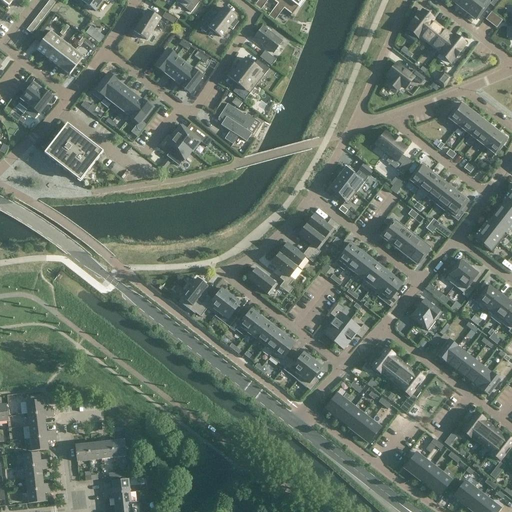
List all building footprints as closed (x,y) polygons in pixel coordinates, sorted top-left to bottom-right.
[(80,0),(83,2),(82,2),(95,12),(104,1),(107,4),(110,0),(80,0)] [(177,0),(175,3),(190,15),(200,1),(198,0),(177,0)] [(259,0),(254,6),(260,10),(268,0),(272,0),(277,4),(268,16),(268,17),(281,0),(259,0)] [(281,0),(268,17),(274,21),(275,21),(274,21),(284,9),(291,15),(290,16),(291,17),(298,8),(300,9),(306,0),(281,0)] [(459,0),(456,5),(465,12),(474,0),(459,0)] [(474,0),(465,12),(475,20),(490,0),(474,0)] [(200,29),(218,42),(228,29),(231,31),(238,22),(235,19),(236,18),(223,8),(219,14),(214,10),(200,29)] [(422,9),(407,30),(418,38),(433,18),(422,9)] [(143,16),(133,32),(147,41),(161,19),(147,10),(146,11),(143,16)] [(165,12),(162,17),(174,25),(178,19),(165,12)] [(485,19),(496,28),(498,25),(487,17),(485,19)] [(420,38),(429,45),(443,28),(433,21),(434,19),(433,18),(418,38),(419,39),(420,38)] [(105,37),(91,27),(86,34),(100,44),(105,37)] [(263,27),(252,41),(259,46),(261,44),(273,53),(281,42),(269,32),(263,27)] [(443,28),(429,45),(439,52),(438,54),(439,55),(455,35),(454,34),(453,36),(443,28)] [(59,37),(50,31),(49,33),(48,33),(35,49),(44,56),(59,37)] [(455,35),(439,55),(450,63),(451,64),(466,43),(455,35)] [(59,37),(44,56),(52,63),(67,44),(59,37)] [(83,43),(88,46),(91,42),(86,38),(83,43)] [(75,50),(67,44),(52,63),(60,69),(75,50)] [(175,56),(166,49),(153,66),(162,73),(175,56)] [(83,56),(75,50),(60,69),(69,76),(82,59),(83,56)] [(264,51),(259,57),(271,66),(276,59),(264,51)] [(175,56),(162,73),(171,80),(185,63),(175,56)] [(257,60),(253,65),(245,58),(237,68),(257,84),(269,69),(257,60)] [(383,85),(395,95),(401,88),(404,91),(413,79),(420,84),(425,78),(414,70),(411,73),(396,62),(385,76),(389,78),(383,85)] [(195,66),(193,69),(185,63),(171,80),(181,87),(196,67),(195,66)] [(203,76),(205,73),(196,67),(181,87),(190,94),(203,77),(203,76)] [(229,78),(238,85),(234,90),(246,99),(257,84),(237,68),(229,78)] [(435,81),(443,88),(451,78),(443,72),(435,81)] [(94,90),(104,98),(117,80),(107,73),(94,90)] [(105,99),(112,104),(126,87),(117,80),(104,98),(105,99)] [(33,84),(18,103),(27,110),(29,108),(42,91),(33,84)] [(112,104),(120,111),(134,94),(126,87),(112,104)] [(42,91),(29,108),(37,115),(51,97),(42,91)] [(120,111),(129,118),(142,100),(134,94),(120,111)] [(242,103),(235,98),(232,103),(238,108),(242,103)] [(152,108),(142,100),(129,118),(138,125),(152,108)] [(461,103),(448,120),(457,127),(470,110),(461,103)] [(90,106),(87,111),(91,114),(94,111),(96,107),(92,104),(90,106)] [(227,104),(218,118),(219,118),(224,121),(222,123),(221,125),(230,131),(224,139),(233,144),(238,136),(246,142),(251,133),(247,131),(255,119),(245,113),(245,114),(246,114),(245,115),(227,104)] [(470,110),(457,127),(467,134),(480,117),(470,110)] [(480,117),(467,134),(475,141),(488,124),(480,117)] [(181,122),(172,134),(191,150),(193,152),(201,142),(202,143),(206,138),(191,126),(189,129),(181,122)] [(44,154),(80,182),(103,153),(67,124),(44,154)] [(488,124),(475,141),(485,148),(498,131),(488,124)] [(498,131),(485,148),(494,155),(496,153),(507,139),(498,131)] [(386,132),(376,145),(401,164),(397,170),(402,175),(412,162),(402,155),(407,148),(400,143),(401,141),(394,136),(393,137),(386,132)] [(162,146),(171,153),(167,157),(179,166),(191,150),(172,134),(162,146)] [(160,167),(162,169),(164,170),(170,163),(165,160),(160,167)] [(363,164),(359,169),(369,177),(373,171),(363,164)] [(409,181),(408,183),(418,190),(419,189),(418,189),(431,172),(422,165),(418,170),(409,181)] [(346,167),(337,179),(355,193),(364,182),(346,167)] [(431,172),(418,189),(419,189),(427,195),(427,196),(440,179),(431,172)] [(399,178),(390,190),(392,191),(396,194),(404,183),(399,178)] [(337,179),(328,189),(347,204),(355,193),(337,179)] [(427,195),(426,197),(435,204),(436,203),(449,186),(440,179),(427,196),(427,195)] [(436,203),(435,204),(445,211),(446,210),(445,210),(458,193),(449,186),(436,203)] [(511,195),(508,192),(501,201),(511,209),(511,195)] [(446,210),(445,211),(457,221),(464,213),(460,210),(468,200),(458,193),(445,210),(446,210)] [(503,203),(497,211),(511,223),(511,209),(501,201),(503,203)] [(341,206),(338,210),(344,214),(348,210),(341,206)] [(487,219),(506,234),(511,226),(511,223),(497,211),(490,220),(487,219)] [(314,215),(307,225),(326,240),(334,230),(335,231),(336,231),(340,226),(330,219),(326,224),(314,215)] [(394,219),(380,237),(390,244),(402,228),(404,226),(394,219)] [(487,219),(480,228),(499,243),(506,234),(487,219)] [(299,235),(311,244),(307,250),(316,257),(320,252),(318,250),(326,240),(307,225),(299,235)] [(402,228),(390,244),(399,251),(411,235),(413,233),(404,226),(402,228)] [(472,237),(490,251),(492,253),(499,243),(480,228),(472,237)] [(399,251),(408,258),(420,242),(422,240),(413,233),(411,235),(399,251)] [(408,258),(417,266),(431,248),(422,240),(420,242),(408,258)] [(287,244),(280,254),(297,267),(305,257),(312,262),(316,257),(307,250),(302,255),(287,244)] [(335,264),(343,270),(346,266),(359,250),(350,244),(335,264)] [(346,266),(355,273),(367,257),(359,250),(346,266)] [(272,263),(284,272),(279,278),(280,279),(283,281),(289,286),(289,285),(292,282),(293,280),(289,277),(297,267),(280,254),(272,263)] [(355,273),(363,280),(376,264),(367,257),(355,273)] [(448,276),(445,279),(454,286),(469,267),(460,259),(448,274),(448,275),(448,276)] [(364,280),(362,282),(370,288),(384,270),(376,264),(363,280),(364,280)] [(479,274),(469,267),(454,286),(463,293),(465,291),(466,289),(466,290),(479,274)] [(276,285),(256,269),(249,279),(269,295),(276,285)] [(370,288),(379,295),(393,277),(384,270),(370,288)] [(379,295),(378,297),(391,307),(399,298),(393,294),(401,284),(393,277),(379,295)] [(178,301),(195,314),(195,313),(201,306),(202,304),(197,301),(197,300),(208,286),(197,278),(178,301)] [(279,287),(289,294),(293,289),(289,285),(289,286),(283,281),(279,287)] [(475,302),(475,303),(484,310),(485,308),(498,292),(488,285),(477,299),(476,301),(475,302)] [(208,308),(216,314),(231,296),(222,289),(213,301),(208,297),(202,304),(201,306),(195,313),(200,317),(208,308)] [(485,308),(493,314),(506,298),(498,292),(485,308)] [(215,316),(229,327),(236,318),(230,315),(230,314),(239,303),(231,296),(216,314),(217,314),(215,316)] [(493,314),(491,318),(500,325),(501,323),(511,309),(511,303),(506,298),(493,314)] [(424,299),(416,308),(434,322),(442,313),(440,312),(424,299)] [(324,334),(334,342),(350,321),(340,313),(343,308),(337,304),(330,314),(336,318),(324,334)] [(409,317),(426,330),(427,331),(434,322),(416,308),(409,317)] [(511,309),(501,323),(510,330),(510,329),(511,328),(511,329),(511,327),(511,309)] [(244,337),(260,317),(251,310),(236,330),(244,337)] [(244,337),(247,333),(256,339),(268,323),(260,317),(244,337)] [(344,349),(356,334),(361,338),(368,329),(363,325),(360,329),(350,321),(334,342),(344,349)] [(256,339),(264,346),(277,330),(268,323),(256,339)] [(261,351),(269,357),(269,356),(273,352),(273,353),(285,337),(277,330),(264,346),(261,351)] [(273,352),(269,356),(278,364),(294,343),(285,337),(273,353),(273,352)] [(448,339),(435,355),(445,363),(457,346),(448,339)] [(457,346),(445,363),(453,369),(466,353),(457,346)] [(370,365),(368,368),(369,369),(379,377),(381,374),(395,355),(385,347),(377,357),(370,365)] [(290,360),(283,369),(297,380),(313,360),(304,353),(295,364),(290,360)] [(466,353),(453,369),(462,376),(474,359),(466,353)] [(381,374),(390,381),(404,363),(395,356),(396,355),(395,355),(381,374)] [(474,359),(462,376),(470,382),(483,366),(474,359)] [(313,360),(297,380),(311,391),(318,382),(313,378),(322,367),(313,360)] [(390,381),(399,389),(414,370),(414,369),(413,370),(404,363),(390,381)] [(470,382),(479,389),(491,372),(483,366),(470,382)] [(399,389),(397,391),(407,399),(403,404),(409,409),(417,399),(411,395),(425,378),(414,370),(399,389)] [(501,380),(491,372),(479,389),(488,396),(501,380)] [(337,395),(325,410),(334,416),(346,401),(337,395)] [(19,403),(18,396),(7,397),(8,405),(19,403)] [(44,408),(43,401),(26,403),(28,415),(53,412),(53,407),(44,408)] [(334,416),(342,423),(354,407),(346,401),(334,416)] [(347,428),(350,430),(363,413),(354,407),(342,423),(347,427),(347,428)] [(459,431),(470,439),(485,419),(475,411),(469,418),(470,418),(465,424),(459,431)] [(28,415),(29,427),(45,425),(45,418),(54,417),(53,412),(28,415)] [(350,430),(358,437),(372,420),(363,413),(350,430)] [(472,439),(480,446),(494,428),(485,421),(486,420),(485,419),(470,439),(471,440),(472,439)] [(381,427),(372,420),(358,437),(368,445),(381,427)] [(55,431),(46,432),(45,425),(29,427),(30,439),(56,436),(55,431)] [(488,453),(489,454),(504,434),(503,435),(494,428),(480,446),(489,452),(488,453)] [(451,433),(444,443),(449,447),(456,437),(451,433)] [(488,456),(498,464),(499,462),(500,462),(505,455),(509,450),(510,450),(511,446),(511,440),(504,434),(489,454),(488,456)] [(56,441),(56,436),(30,439),(32,451),(48,449),(47,442),(56,441)] [(126,457),(124,441),(112,442),(113,459),(126,457)] [(101,460),(113,459),(112,442),(100,443),(101,460)] [(100,443),(88,445),(89,461),(101,460),(100,443)] [(89,461),(88,445),(75,446),(77,462),(89,461)] [(402,469),(412,476),(425,459),(416,452),(402,469)] [(23,455),(24,468),(50,465),(49,460),(40,461),(39,453),(23,455)] [(420,482),(421,482),(434,466),(425,459),(412,476),(420,482)] [(24,468),(26,479),(42,477),(41,470),(50,469),(50,465),(24,468)] [(434,466),(421,482),(430,489),(443,473),(434,466)] [(446,469),(443,473),(430,489),(439,496),(452,480),(451,479),(454,475),(446,469)] [(52,484),(43,485),(42,477),(26,479),(27,491),(53,488),(52,484)] [(112,482),(113,490),(103,491),(104,495),(130,492),(128,480),(112,482)] [(452,496),(461,503),(474,487),(465,480),(452,496)] [(466,509),(470,511),(483,494),(474,487),(461,503),(467,508),(466,509)] [(53,493),(53,488),(27,491),(29,504),(45,502),(44,494),(53,493)] [(156,501),(155,490),(146,491),(148,502),(156,501)] [(114,499),(115,506),(131,504),(130,492),(104,495),(104,500),(114,499)] [(483,494),(470,511),(483,511),(492,501),(483,494)] [(498,511),(501,508),(492,501),(483,511),(498,511)]
